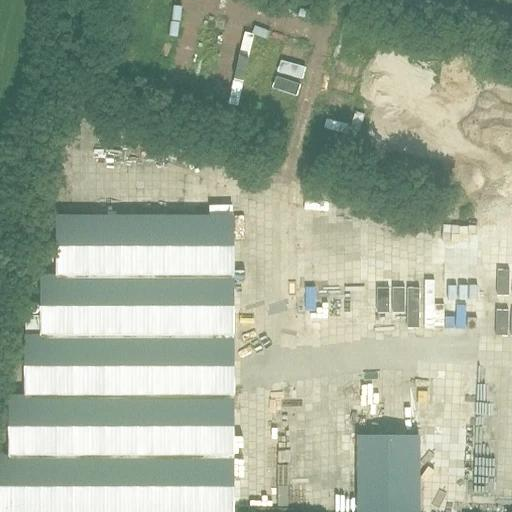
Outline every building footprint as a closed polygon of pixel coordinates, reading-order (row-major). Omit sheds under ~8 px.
[(323,35),(319,48),(335,53),(339,40),(323,35)] [(330,95),(328,105),(360,113),(362,103),(330,95)] [(40,341),(24,341),(24,401),(8,401),(9,461),(0,461),(0,511),(232,511),(231,221),(55,222),(55,281),(39,281),(40,341)] [(261,330),(251,330),(252,354),(262,353),(261,330)] [(307,434),(306,449),(316,449),(316,460),(326,460),(327,435),(307,434)] [(420,511),(420,441),(360,441),(359,511),(420,511)]
